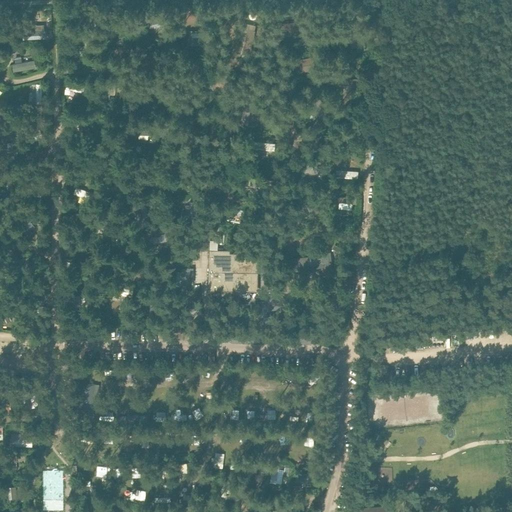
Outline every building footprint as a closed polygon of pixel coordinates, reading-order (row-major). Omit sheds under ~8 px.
[(240,23),(239,35),(252,35),(252,24),(240,23)] [(28,29),(27,29),(27,32),(34,32),(35,41),(46,40),(46,31),(44,32),(44,24),(28,25),(28,29)] [(200,44),(201,33),(191,33),(190,44),(200,44)] [(34,60),(10,65),(11,72),(35,68),(34,60)] [(314,76),(312,65),(300,67),(302,79),(314,76)] [(198,81),(218,85),(220,74),(201,70),(198,81)] [(74,91),(81,96),(85,90),(78,85),(74,91)] [(307,107),(313,117),(324,110),(318,100),(307,107)] [(275,151),(276,144),(256,140),(255,148),(275,151)] [(235,167),(239,155),(219,150),(216,161),(235,167)] [(184,158),(165,154),(163,166),(183,169),(184,158)] [(96,171),(112,172),(113,158),(96,157),(96,171)] [(325,162),(305,161),(304,172),(324,174),(325,162)] [(336,177),(358,178),(358,170),(336,169),(336,177)] [(322,202),(303,198),(300,210),(320,214),(322,202)] [(352,198),(340,198),(339,208),(352,209),(352,198)] [(106,225),(100,225),(100,236),(116,236),(117,216),(106,216),(106,225)] [(209,251),(208,291),(252,292),(252,273),(258,273),(259,254),(230,253),(230,251),(210,250),(210,234),(201,233),(201,251),(209,251)] [(291,260),(292,275),(295,275),(295,273),(304,272),(305,274),(323,272),(322,265),(331,264),(330,253),(320,254),(320,256),(291,260)] [(133,295),(133,289),(116,287),(115,293),(133,295)] [(279,380),(278,373),(268,373),(269,381),(279,380)] [(80,387),(78,420),(93,420),(95,388),(80,387)] [(213,467),(223,466),(223,457),(213,457),(213,467)] [(272,465),(271,483),(280,483),(281,465),(272,465)] [(223,482),(223,495),(233,495),(233,482),(223,482)] [(359,511),(386,511),(386,506),(380,507),(379,499),(367,500),(368,508),(359,509),(359,511)]
